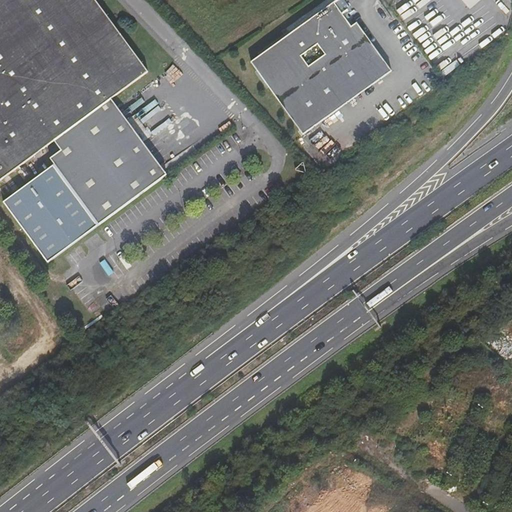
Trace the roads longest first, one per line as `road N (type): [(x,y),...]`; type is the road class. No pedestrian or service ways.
road 1 (motorway): [(511,75),(485,115),(255,315),(203,376)]
road 2 (motorway): [(511,151),(203,376)]
road 3 (motorway): [(92,511),(358,311)]
road 4 (motorway): [(203,376),(29,511)]
road 5 (motorway): [(358,311),(511,197)]
road 6 (motorway): [(358,311),(390,300),(511,220)]
